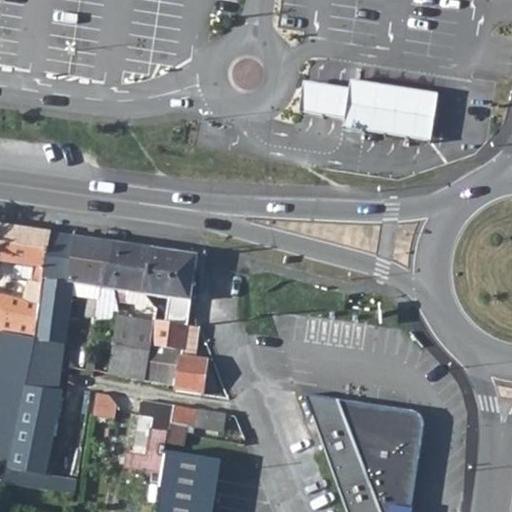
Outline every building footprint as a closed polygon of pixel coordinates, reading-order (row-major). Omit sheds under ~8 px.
[(437,95),(351,82),(349,91),(344,122),(343,132),(429,146),(437,95)] [(302,115),(344,122),(349,91),(307,85),(302,115)] [(0,260),(33,266),(31,282),(28,282),(24,299),(38,302),(49,234),(0,226),(0,260)] [(34,331),(25,388),(57,392),(60,365),(65,334),(71,292),(72,282),(67,281),(74,237),(64,236),(49,234),(38,302),(34,331)] [(74,237),(67,281),(72,282),(90,285),(89,295),(85,316),(96,318),(101,287),(108,247),(109,242),(74,237)] [(108,247),(101,287),(115,289),(123,244),(109,242),(108,247)] [(123,244),(115,289),(145,294),(152,248),(123,244)] [(152,248),(145,294),(146,294),(168,298),(175,252),(152,248)] [(175,252),(168,298),(190,301),(197,255),(175,252)] [(72,282),(71,292),(89,295),(90,285),(72,282)] [(0,292),(0,323),(34,331),(38,302),(24,299),(0,292)] [(120,316),(114,337),(132,341),(136,319),(120,316)] [(136,319),(132,341),(150,344),(154,323),(136,319)] [(150,344),(145,380),(177,385),(176,390),(202,395),(206,358),(195,356),(199,328),(187,325),(154,320),(154,323),(150,344)] [(34,331),(0,323),(0,417),(19,421),(25,388),(34,331)] [(102,361),(99,372),(108,374),(112,374),(111,380),(115,381),(117,375),(120,375),(126,376),(127,370),(132,341),(114,337),(110,362),(102,361)] [(127,370),(126,376),(145,380),(150,344),(132,341),(127,370)] [(414,412),(338,401),(308,396),(349,511),(414,511),(426,427),(414,412)] [(156,402),(151,428),(169,431),(174,405),(156,402)] [(167,444),(189,449),(191,448),(196,425),(224,429),(226,414),(174,405),(169,431),(167,444)] [(151,428),(147,452),(165,455),(167,444),(169,431),(151,428)] [(211,511),(219,462),(166,453),(156,511),(211,511)] [(47,476),(44,490),(74,494),(76,480),(47,476)]
